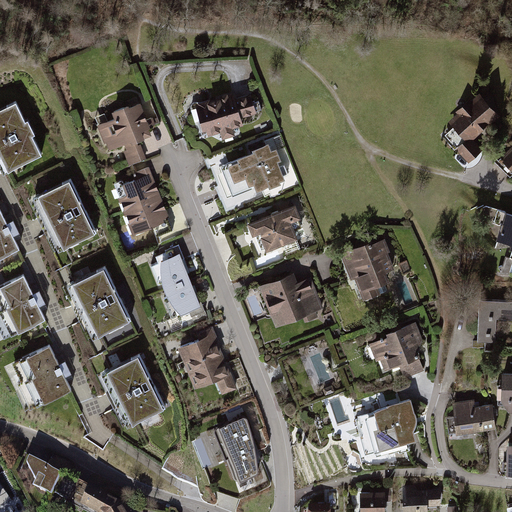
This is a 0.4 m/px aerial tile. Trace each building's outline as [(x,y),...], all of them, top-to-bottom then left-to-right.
[(214,132),(217,141),(252,129),(249,119),(267,113),(262,99),(249,104),(244,89),(187,109),(198,138),(214,132)] [(503,115),(481,94),(456,120),(463,127),(449,142),(473,164),(488,149),(480,141),(503,115)] [(158,142),(143,103),(111,115),(114,124),(97,131),(107,156),(125,149),(131,166),(146,160),(142,148),(158,142)] [(15,104),(0,110),(0,161),(6,174),(41,156),(15,104)] [(511,136),(495,158),(511,172),(511,136)] [(272,152),(276,151),(287,182),(297,179),(283,141),(270,146),(272,152)] [(282,177),(270,146),(221,166),(233,197),(282,177)] [(165,196),(155,172),(137,180),(140,187),(118,196),(126,213),(165,196)] [(68,181),(32,197),(57,251),(93,234),(68,181)] [(182,231),(165,196),(126,213),(135,238),(154,230),(158,241),(182,231)] [(303,224),(292,201),(235,220),(256,267),(291,252),(303,224)] [(511,212),(501,209),(494,230),(508,234),(499,266),(511,270),(511,212)] [(0,213),(0,259),(18,251),(0,213)] [(387,232),(340,256),(365,303),(381,294),(389,310),(404,302),(390,276),(406,268),(387,232)] [(190,282),(178,251),(146,265),(159,295),(190,282)] [(101,267),(63,285),(90,343),(129,326),(101,267)] [(295,287),(289,272),(251,288),(269,329),(320,308),(309,281),(295,287)] [(22,275),(0,285),(0,330),(3,337),(43,318),(22,275)] [(201,308),(190,282),(159,295),(170,320),(201,308)] [(511,305),(475,303),(473,344),(490,345),(491,323),(511,324),(511,305)] [(414,325),(364,346),(377,373),(388,368),(398,379),(415,367),(421,339),(414,325)] [(210,327),(193,334),(196,340),(173,349),(190,392),(212,383),(218,398),(236,390),(210,327)] [(45,345),(5,364),(26,407),(66,388),(45,345)] [(300,349),(277,358),(296,409),(319,400),(300,349)] [(138,354),(98,370),(121,424),(160,407),(138,354)] [(67,364),(60,366),(65,379),(71,377),(67,364)] [(511,375),(496,375),(494,405),(503,414),(511,414),(511,375)] [(415,431),(418,421),(411,399),(359,415),(361,437),(366,455),(417,441),(415,431)] [(472,402),(447,405),(451,438),(492,434),(489,408),(473,410),(472,402)] [(243,417),(218,427),(240,480),(256,473),(258,472),(258,470),(256,454),(252,436),(248,419),(246,417),(243,417)] [(48,500),(62,507),(67,497),(76,478),(31,456),(27,462),(34,483),(54,492),(48,500)] [(128,511),(121,499),(76,478),(67,497),(96,511),(128,511)] [(0,483),(0,506),(11,500),(0,483)] [(441,486),(401,489),(402,511),(428,511),(429,509),(443,508),(441,486)] [(385,511),(386,490),(356,490),(355,511),(385,511)] [(329,511),(329,498),(307,498),(306,511),(329,511)]
